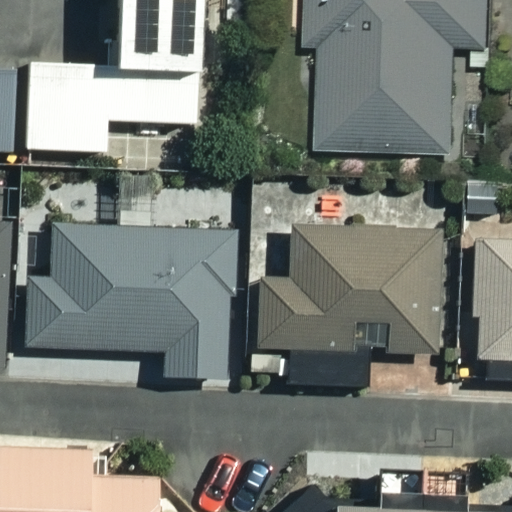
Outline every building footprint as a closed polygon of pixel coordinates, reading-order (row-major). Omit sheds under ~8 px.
[(195,0),(109,0),(108,61),(25,58),(22,145),(102,148),(103,116),(192,119),(195,0)] [(306,0),(306,41),(318,41),(316,143),(457,146),(459,38),(481,38),(482,0),(306,0)] [(227,228),(49,223),(48,276),(24,275),(22,343),(160,347),(160,372),(223,374),(227,228)] [(255,277),(252,384),(357,387),(359,316),(382,316),(381,348),(436,350),(440,229),(287,224),(286,278),(255,277)] [(511,263),(469,263),(468,381),(511,381),(511,263)] [(178,511),(176,507),(158,491),(158,471),(78,469),(79,441),(0,439),(0,511),(178,511)]
